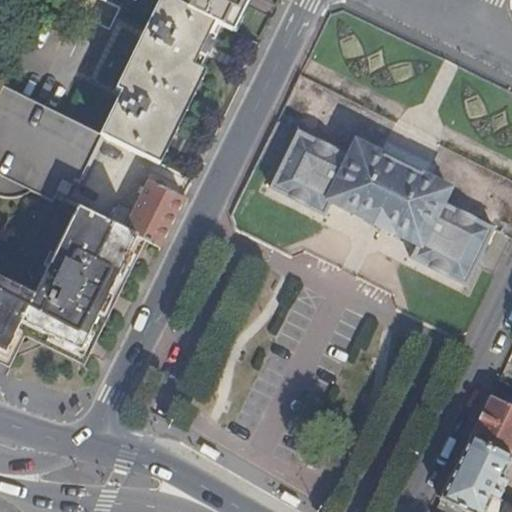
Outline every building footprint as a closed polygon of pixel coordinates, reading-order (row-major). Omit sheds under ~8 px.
[(121,92),(99,135),(102,136),(137,154),(172,82),(167,79),(198,15),(167,0),(160,0),(116,89),(121,92)] [(247,0),(167,0),(198,15),(220,26),(232,32),(247,0)] [(172,82),(137,154),(159,165),(205,72),(198,68),(220,26),(198,15),(167,79),(172,82)] [(99,135),(1,87),(0,88),(0,196),(7,200),(11,200),(18,199),(26,195),(31,192),(52,201),(54,196),(51,194),(60,174),(78,184),(102,136),(99,135)] [(464,286),(492,230),(441,204),(447,190),(420,177),(420,175),(381,155),(381,157),(355,143),(348,158),(297,132),(269,189),(323,216),(330,202),(353,213),(352,215),(364,221),(363,223),(367,224),(368,223),(378,228),(377,230),(380,231),(381,229),(392,235),(393,234),(416,245),(409,259),(464,286)] [(109,222),(136,236),(159,248),(183,199),(147,182),(129,219),(124,217),(126,211),(116,206),(109,222)] [(104,220),(76,206),(33,294),(0,277),(0,351),(4,354),(19,322),(79,352),(136,236),(109,222),(104,220)] [(511,408),(490,398),(469,439),(510,459),(511,459),(511,408)] [(510,459),(469,439),(457,464),(439,500),(463,511),(511,511),(511,507),(497,500),(499,496),(493,492),(496,486),(502,489),(505,484),(499,481),(510,459)]
